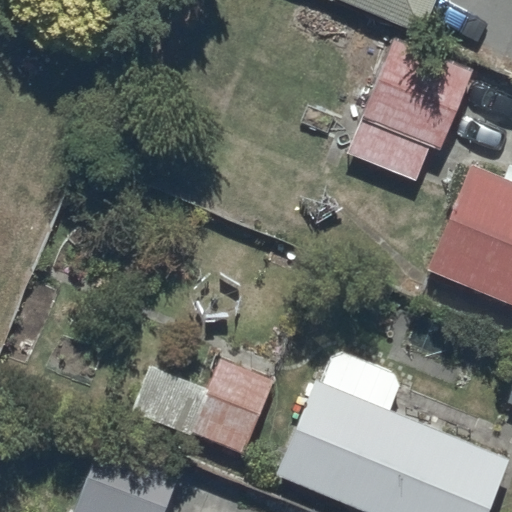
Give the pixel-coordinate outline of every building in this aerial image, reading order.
[(359,0),(418,24),(427,0),(359,0)] [(469,58),(391,27),(344,146),(412,173),(427,135),(437,138),(469,58)] [(511,171),(468,153),(425,258),(511,293),(511,171)] [(313,368),(274,459),(397,511),(480,511),(506,448),(385,400),(399,365),(335,340),(322,372),(313,368)] [(242,446),(270,372),(221,348),(210,378),(148,354),(129,404),(242,446)] [(156,511),(178,459),(101,429),(71,505),(77,508),(75,511),(62,511),(45,505),(42,511),(156,511)]
